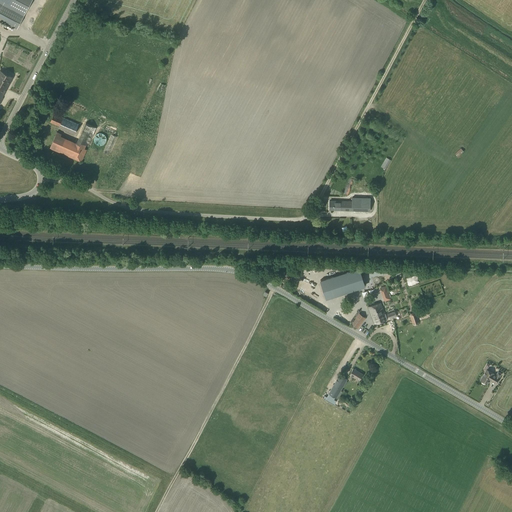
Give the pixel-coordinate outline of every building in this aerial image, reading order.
[(31,0),(0,0),(0,18),(17,28),(31,0)] [(0,102),(4,97),(3,96),(13,77),(0,70),(0,102)] [(50,122),(59,126),(58,128),(74,135),(79,124),(54,113),(50,122)] [(62,134),(58,132),(50,149),(81,162),(87,150),(85,149),(86,145),(88,146),(96,128),(85,123),(76,143),(61,136),(62,134)] [(461,148),(455,154),(458,157),(464,152),(461,148)] [(386,158),(381,167),(385,169),(391,160),(386,158)] [(347,177),(342,192),(346,194),(351,179),(347,177)] [(329,210),(370,211),(370,198),(352,197),(352,201),(329,201),(329,210)] [(356,269),(317,282),(323,299),(362,285),(356,269)] [(380,288),(384,302),(391,300),(386,286),(380,288)] [(359,304),(366,290),(362,289),(356,302),(359,304)] [(409,304),(414,302),(408,293),(404,295),(409,304)] [(387,320),(385,314),(381,303),(368,307),(373,320),(375,324),(387,320)] [(395,311),(387,314),(389,319),(397,316),(395,311)] [(410,317),(412,323),(412,325),(414,326),(418,325),(419,322),(419,321),(416,314),(417,314),(416,313),(414,312),(410,313),(409,315),(410,317)] [(365,318),(359,313),(350,323),(357,328),(365,318)] [(353,369),(349,375),(359,381),(363,374),(353,369)] [(484,384),(485,383),(487,384),(489,380),(496,384),(500,377),(502,373),(498,371),(496,375),(486,369),(480,380),(482,381),(481,382),(484,384)] [(324,396),(323,398),(334,404),(336,400),(334,399),(335,397),(336,398),(344,385),(345,386),(347,382),(346,381),(347,379),(339,375),(328,394),(329,394),(327,397),(324,396)]
